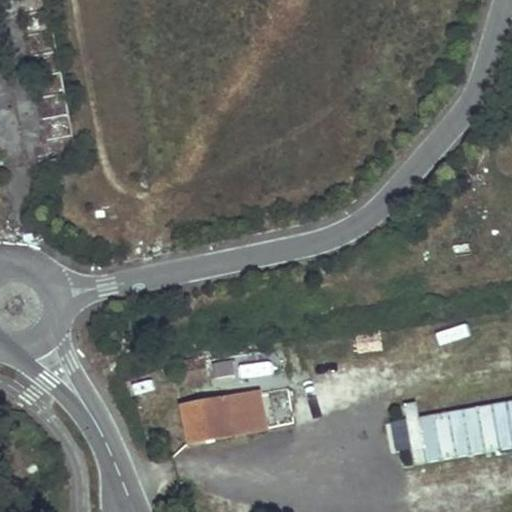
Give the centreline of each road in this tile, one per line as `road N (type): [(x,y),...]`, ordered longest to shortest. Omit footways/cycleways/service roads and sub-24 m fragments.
road 1 (residential): [(57,295),(324,240),(361,221),(464,111),(504,0)]
road 2 (tertiary): [(136,511),(95,421),(38,342)]
